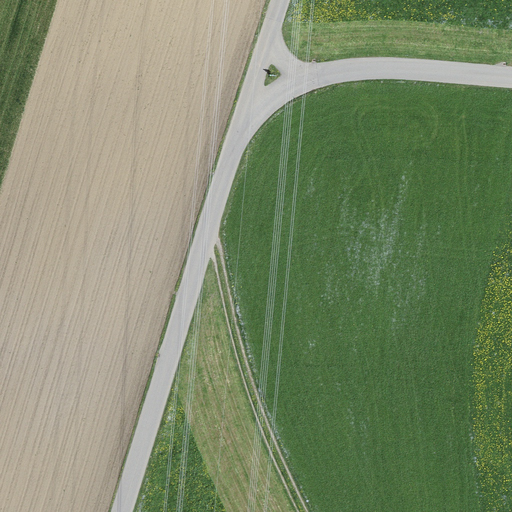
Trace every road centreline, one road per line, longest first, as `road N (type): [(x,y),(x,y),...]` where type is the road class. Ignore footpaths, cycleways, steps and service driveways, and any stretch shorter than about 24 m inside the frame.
road 1 (unclassified): [(121,511),(259,78)]
road 2 (track): [(209,224),(256,406),(304,511)]
road 3 (unclassified): [(511,83),(259,78)]
